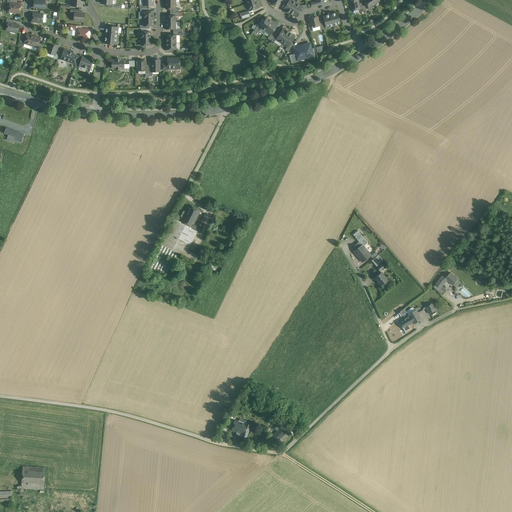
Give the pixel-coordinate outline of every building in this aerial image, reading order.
[(8,12),(21,13),(22,3),(17,3),(17,0),(7,0),(7,4),(9,4),(8,12)] [(289,0),(287,4),(284,9),(289,13),(296,3),(291,0),(289,0)] [(358,0),(349,0),(352,11),(360,9),(359,4),(358,0)] [(363,0),(370,9),(375,5),(371,0),(363,0)] [(260,7),(258,1),(247,4),(249,10),(260,7)] [(296,3),(289,13),(295,17),(298,12),(302,7),(296,3)] [(306,5),(302,6),(302,7),(298,12),(301,14),(302,12),(303,12),(304,10),(305,10),(307,8),(306,5)] [(85,22),(86,12),(75,11),(74,21),(85,22)] [(32,21),(43,22),(44,13),(33,12),(32,21)] [(341,24),(338,12),(323,15),(326,27),(341,24)] [(260,27),(266,31),(273,20),(267,16),(261,25),(259,24),(255,31),(257,32),(260,27)] [(319,20),(318,16),(309,18),(312,29),(321,27),(319,20)] [(6,30),(18,33),(20,25),(14,24),(15,20),(7,18),(6,22),(8,22),(6,30)] [(278,23),(273,20),(266,31),(271,34),(269,36),(273,38),(277,32),(274,29),(278,23)] [(117,27),(106,26),(104,43),(116,44),(116,42),(117,42),(117,39),(116,39),(117,33),(118,33),(118,30),(117,30),(117,27)] [(75,37),(91,39),(92,28),(76,27),(75,37)] [(277,39),(282,43),(290,32),(284,28),(279,35),(277,33),(273,39),(275,41),(277,39)] [(142,30),(142,39),(151,38),(151,30),(149,30),(142,30)] [(296,36),(290,32),(282,43),(289,47),(288,50),(289,51),(294,44),(292,43),(296,36)] [(24,43),(31,45),(34,35),(28,33),(26,37),(23,35),(20,45),(23,46),(24,43)] [(166,34),(166,42),(177,42),(177,34),(174,34),(166,34)] [(40,37),(34,35),(31,45),(37,47),(35,51),(39,52),(42,43),(38,42),(40,37)] [(50,42),(47,52),(55,54),(54,57),(57,58),(60,50),(57,50),(59,45),(50,42)] [(311,42),(303,45),(306,58),(314,56),(311,42)] [(298,60),(306,58),(303,45),(294,47),(298,60)] [(61,59),(76,64),(80,54),(74,52),(74,51),(64,48),(61,59)] [(181,57),(167,57),(167,63),(163,63),(163,69),(181,69),(181,57)] [(82,58),(79,66),(90,69),(93,61),(82,58)] [(138,70),(147,70),(147,65),(147,59),(138,59),(138,70)] [(161,71),(161,59),(152,59),(152,67),(151,71),(161,71)] [(125,64),(125,60),(112,60),(112,68),(125,68),(125,64)] [(17,132),(10,129),(8,135),(15,138),(17,132)] [(200,211),(190,206),(185,215),(195,220),(200,211)] [(195,220),(185,215),(181,222),(184,224),(188,226),(191,227),(191,228),(200,233),(202,228),(194,223),(195,220)] [(182,228),(178,226),(170,242),(169,241),(177,225),(172,223),(163,241),(179,249),(183,241),(181,239),(188,226),(184,224),(182,228)] [(191,227),(188,226),(181,239),(183,241),(179,249),(179,250),(186,253),(196,233),(199,234),(200,233),(191,228),(191,227)] [(363,237),(358,231),(353,234),(358,241),(363,237)] [(368,242),(363,237),(358,241),(359,242),(361,244),(362,244),(364,246),(368,242)] [(364,246),(362,244),(361,244),(356,249),(353,251),(362,262),(370,256),(371,255),(364,246)] [(186,253),(179,250),(178,253),(195,262),(197,259),(186,253)] [(383,261),(378,255),(378,256),(373,259),(372,261),(376,266),(383,261)] [(458,279),(451,272),(446,278),(447,280),(453,285),(458,279)] [(381,273),(375,278),(381,286),(387,281),(381,273)] [(446,278),(443,276),(436,285),(440,288),(447,280),(446,278)] [(440,288),(436,285),(434,287),(443,294),(445,292),(440,288)] [(432,303),(426,307),(430,314),(436,310),(432,303)] [(416,310),(409,314),(408,314),(409,316),(413,322),(414,324),(421,319),(416,310)] [(409,316),(399,322),(403,329),(413,322),(409,316)] [(235,404),(229,414),(232,417),(239,407),(235,404)] [(243,423),(234,420),(231,430),(236,431),(237,427),(241,429),(243,423)] [(246,424),(243,423),(241,429),(237,427),(236,431),(243,434),(242,436),(246,437),(250,424),(246,423),(246,424)] [(288,436),(281,428),(273,435),(280,443),(288,436)] [(18,467),(0,466),(0,474),(18,475),(18,467)] [(45,471),(22,470),(21,482),(44,483),(45,471)]
